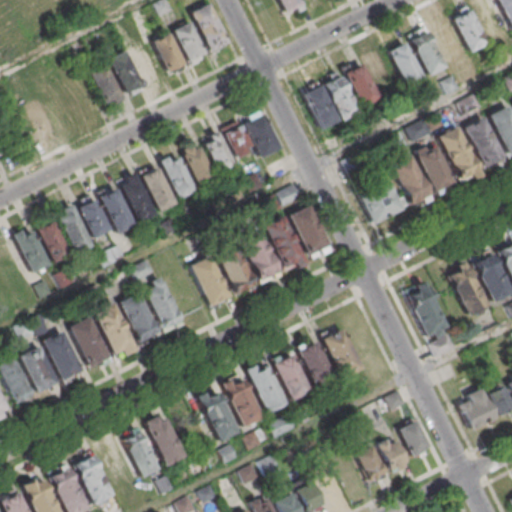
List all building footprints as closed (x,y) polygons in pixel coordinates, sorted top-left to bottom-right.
[(275,0),(297,0),(300,5),(283,15),(275,0)] [(493,0),(511,0),(511,26),(508,29),(493,0)] [(502,36),(491,3),(473,9),(484,42),(502,36)] [(207,53),(224,44),(204,5),(187,14),(207,53)] [(448,18),(465,9),(483,42),(465,51),(448,18)] [(461,55),(442,17),(425,25),(444,63),(461,55)] [(185,63),(202,54),(186,24),(169,32),(185,63)] [(405,40),(422,31),(439,64),(422,73),(405,40)] [(163,74),(181,66),(165,35),(148,44),(163,74)] [(124,47),(144,85),(160,77),(140,38),(124,47)] [(385,55),(402,46),(420,79),(402,88),(385,55)] [(361,61),(379,52),(396,85),(378,94),(361,61)] [(121,95),(138,86),(121,53),(104,62),(121,95)] [(339,72),(357,63),(374,96),(356,105),(339,72)] [(101,106),(118,97),(102,67),(85,75),(101,106)] [(319,84),(336,74),(353,107),(336,116),(319,84)] [(511,74),(502,77),(506,89),(511,87),(511,74)] [(297,92),(315,129),(333,120),(316,83),(297,92)] [(54,127),(38,96),(21,104),(37,135),(54,127)] [(483,118),(503,108),(511,125),(511,152),(504,157),(483,118)] [(257,160),(277,150),(260,115),(257,117),(255,112),(243,118),(246,122),(239,126),(257,160)] [(410,139),(423,132),(416,120),(403,127),(410,139)] [(457,130),(477,120),(498,160),(479,170),(457,130)] [(475,174),(453,125),(433,135),(455,183),(475,174)] [(215,176),(232,168),(214,133),(206,137),(208,142),(200,146),(215,176)] [(195,188),(212,179),(192,140),(175,149),(195,188)] [(451,183),(430,141),(410,151),(430,193),(451,183)] [(427,197),(405,153),(386,163),(407,207),(427,197)] [(175,201),(192,193),(175,159),(171,160),(169,156),(155,163),(175,201)] [(154,214),(172,205),(152,167),(135,176),(154,214)] [(353,191),(367,223),(399,210),(386,177),(353,191)] [(134,225),(151,217),(131,178),(114,187),(134,225)] [(297,196),(290,183),(273,193),(279,205),(297,196)] [(112,236),(130,227),(110,188),(93,197),(112,236)] [(88,241),(105,232),(86,193),(68,202),(88,241)] [(303,256),(323,246),(304,207),(283,217),(303,256)] [(71,257),(88,248),(68,209),(51,218),(71,257)] [(49,264),(66,256),(47,217),(29,226),(49,264)] [(279,267),(299,257),(279,218),(259,228),(279,267)] [(254,282),(274,272),(254,232),(234,242),(254,282)] [(28,275),(45,266),(28,233),(19,237),(16,233),(8,237),(28,275)] [(511,288),(492,249),(511,239),(511,240),(511,288)] [(228,291),(248,281),(228,242),(208,252),(228,291)] [(466,262),(486,252),(507,291),(487,301),(466,262)] [(206,308),(226,297),(206,258),(186,268),(206,308)] [(442,275),(462,265),(482,304),(463,314),(442,275)] [(442,331),(423,279),(400,288),(420,340),(442,331)] [(159,330),(176,321),(158,284),(140,294),(159,330)] [(135,348),(156,339),(134,295),(114,305),(135,348)] [(111,360),(131,351),(110,307),(90,317),(111,360)] [(85,370),(105,359),(85,319),(65,329),(85,370)] [(337,378),(356,368),(337,331),(318,341),(337,378)] [(57,383),(77,372),(58,333),(38,342),(57,383)] [(425,343),(431,357),(453,348),(447,334),(425,343)] [(313,389),(332,379),(313,343),(294,352),(313,389)] [(33,395),(53,385),(35,348),(14,358),(33,395)] [(288,402),(307,392),(288,356),(269,365),(288,402)] [(0,385),(10,405),(27,397),(8,358),(0,362),(0,385)] [(263,415),(282,405),(263,368),(255,372),(251,366),(241,371),(263,415)] [(511,371),(500,378),(511,402),(511,371)] [(239,430),(259,420),(239,380),(219,390),(239,430)] [(476,390),(491,420),(467,433),(454,407),(464,402),(462,397),(476,390)] [(215,443),(235,433),(215,394),(195,404),(215,443)] [(158,412),(139,422),(162,466),(181,456),(158,412)] [(395,432),(413,423),(426,449),(409,458),(395,432)] [(135,477),(153,469),(134,426),(116,434),(135,477)] [(374,446),(387,473),(403,464),(393,443),(386,447),(383,442),(374,446)] [(352,456),(369,448),(382,474),(365,483),(352,456)] [(69,467),(88,458),(108,498),(89,507),(69,467)] [(242,481),(252,477),(248,467),(238,470),(242,481)] [(60,511),(45,480),(64,470),(84,509),(78,511),(60,511)] [(322,505),(340,498),(330,473),(313,480),(322,505)] [(292,492),(301,511),(309,511),(319,507),(308,484),(292,492)] [(295,511),(286,492),(271,499),(277,511),(295,511)] [(0,511),(0,501),(14,495),(22,511),(0,511)] [(263,511),(258,499),(246,504),(249,511),(263,511)]
